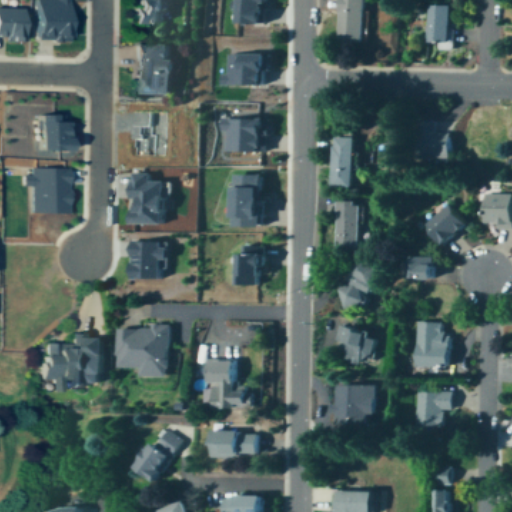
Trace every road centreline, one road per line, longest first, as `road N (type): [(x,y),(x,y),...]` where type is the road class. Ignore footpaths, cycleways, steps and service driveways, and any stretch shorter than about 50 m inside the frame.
road 1 (residential): [(299,315),(302,81)]
road 2 (residential): [(485,278),(484,511)]
road 3 (residential): [(511,86),(302,81)]
road 4 (residential): [(297,511),(299,315)]
road 5 (residential): [(84,257),(97,232),(99,74)]
